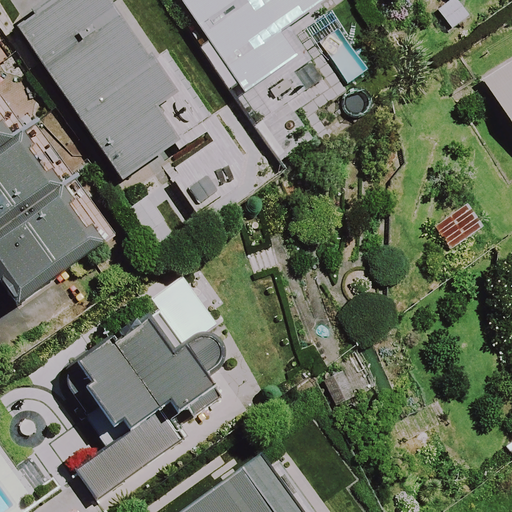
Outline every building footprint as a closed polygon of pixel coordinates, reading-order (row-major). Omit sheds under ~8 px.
[(65,0),(16,34),(119,187),(175,149),(224,116),(145,0),(65,0)] [(325,6),(320,0),(174,0),(243,99),(292,64),(276,41),(325,6)] [(511,66),(481,88),(511,133),(511,66)] [(0,159),(19,146),(0,118),(0,159)] [(0,231),(53,194),(19,146),(0,159),(0,231)] [(53,194),(0,231),(0,295),(15,317),(98,259),(53,194)] [(468,207),(427,230),(444,261),(485,237),(468,207)] [(213,333),(183,281),(64,349),(116,440),(167,411),(172,419),(206,399),(179,352),(213,333)] [(191,511),(290,511),(258,465),(191,511)]
